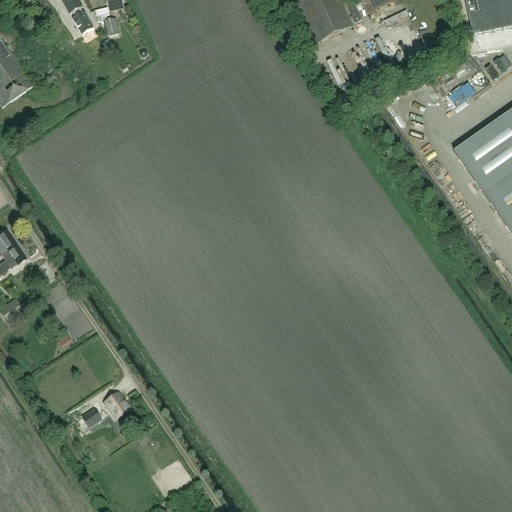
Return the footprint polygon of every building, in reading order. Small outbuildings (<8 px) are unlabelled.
[(77,0),(62,0),(70,15),(73,13),(75,19),(73,20),(82,37),(94,30),(85,13),(83,14),(80,9),(82,8),(77,0)] [(106,0),(109,13),(124,9),(121,0),(106,0)] [(295,0),(316,44),(351,28),(343,12),(338,0),(295,0)] [(511,0),(465,0),(473,37),(511,29),(511,0)] [(115,21),(103,23),(107,38),(119,35),(115,21)] [(4,36),(0,39),(0,69),(19,57),(18,56),(22,53),(26,60),(38,52),(28,36),(12,47),(4,36)] [(111,54),(116,50),(109,40),(104,44),(111,54)] [(511,111),(454,153),(511,235),(511,111)] [(0,255),(1,256),(16,246),(10,236),(7,231),(0,235),(0,255)] [(0,277),(0,278),(7,273),(5,269),(8,267),(11,270),(26,260),(16,246),(1,256),(5,262),(0,265),(0,277)] [(16,301),(0,311),(0,312),(11,329),(28,318),(16,301)] [(68,337),(59,343),(63,349),(72,344),(68,337)] [(119,395),(104,405),(111,415),(113,413),(118,420),(119,419),(124,427),(133,421),(127,413),(130,411),(119,395)] [(90,415),(83,420),(89,429),(96,424),(101,420),(95,411),(90,415)] [(110,443),(123,435),(118,427),(105,434),(110,443)]
